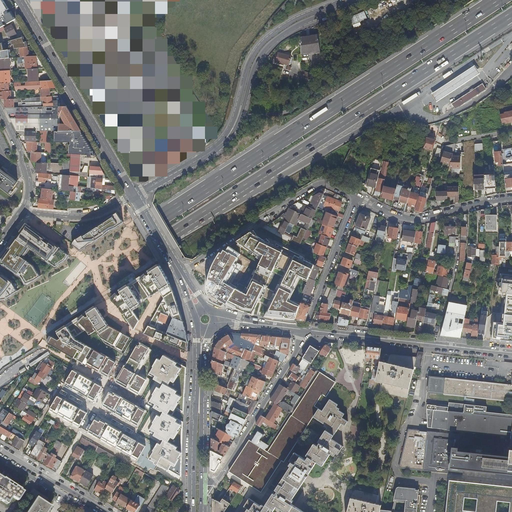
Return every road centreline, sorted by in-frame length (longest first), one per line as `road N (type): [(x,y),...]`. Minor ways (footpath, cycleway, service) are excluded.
road 1 (motorway): [(497,0),(0,320)]
road 2 (motorway): [(0,347),(272,171)]
road 3 (motorway): [(272,171),(511,14)]
road 4 (secondary): [(132,193),(20,0)]
road 5 (secondary): [(304,331),(511,353)]
road 6 (residential): [(180,272),(324,183),(355,198)]
road 7 (residential): [(304,331),(202,502)]
road 8 (unclassified): [(242,101),(267,44),(359,0)]
road 9 (residential): [(355,198),(409,219),(511,198)]
road 10 (unclassified): [(347,0),(265,41),(242,101)]
road 11 (motorway): [(272,171),(297,167),(399,109)]
road 12 (residential): [(355,198),(304,331)]
road 13 (unknown): [(130,93),(153,137),(166,135),(187,114),(163,75)]
road 14 (unclassified): [(132,193),(206,155),(238,115)]
